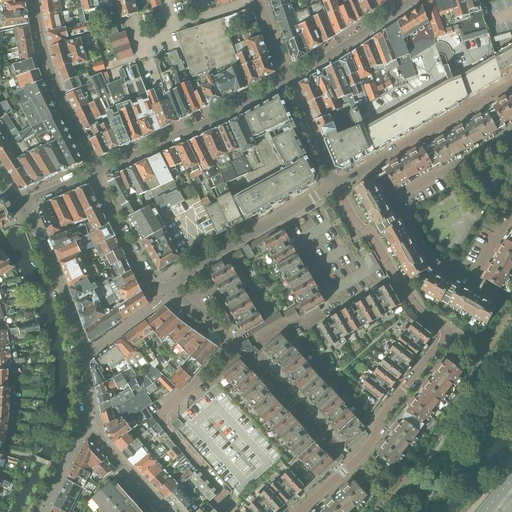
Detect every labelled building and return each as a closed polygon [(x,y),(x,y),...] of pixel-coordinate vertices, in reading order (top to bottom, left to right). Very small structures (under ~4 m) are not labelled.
[(62,12),(59,0),(41,0),(44,15),(61,12),(62,12)] [(82,8),(84,15),(84,16),(96,13),(105,10),(116,6),(117,6),(114,0),(80,0),(81,3),(76,4),(77,10),(82,8)] [(114,0),(117,6),(116,6),(120,19),(139,13),(134,0),(114,0)] [(160,0),(149,0),(152,8),(162,5),(160,0)] [(291,2),(290,0),(270,0),(274,10),(291,2)] [(340,8),(337,0),(323,0),(336,35),(347,27),(340,8)] [(345,0),(337,0),(340,8),(347,27),(356,22),(352,13),(349,5),(348,5),(345,0)] [(356,22),(364,16),(356,0),(345,0),(348,5),(349,5),(352,13),(356,22)] [(356,0),(364,16),(379,6),(376,0),(356,0)] [(434,0),(433,0),(423,7),(434,38),(446,34),(441,19),(434,0)] [(434,0),(441,19),(446,34),(452,54),(465,50),(459,30),(449,0),(434,0)] [(463,0),(449,0),(459,30),(465,50),(478,46),(463,0)] [(463,0),(478,46),(482,60),(488,58),(483,44),(491,42),(489,35),(484,19),(480,6),(478,0),(463,0)] [(28,11),(26,1),(0,4),(0,14),(28,11)] [(286,43),(301,34),(301,33),(295,14),(291,3),(291,2),(274,10),(276,16),(277,16),(286,43)] [(334,36),(325,12),(321,3),(308,8),(308,9),(312,20),(322,44),(334,36)] [(423,7),(397,23),(411,60),(426,97),(427,100),(434,120),(459,106),(458,104),(454,97),(449,84),(435,45),(434,38),(423,7)] [(322,44),(312,20),(308,9),(295,14),(301,33),(301,34),(309,52),(322,44)] [(252,10),(231,16),(234,26),(256,19),(252,10)] [(29,24),(28,11),(0,14),(0,22),(1,29),(29,24)] [(44,15),(46,23),(70,18),(69,15),(62,17),(61,12),(44,15)] [(226,28),(234,26),(231,16),(223,19),(226,28)] [(70,19),(70,18),(46,23),(47,32),(65,28),(64,24),(73,22),(72,18),(70,19)] [(226,28),(223,19),(176,34),(193,78),(197,77),(210,71),(210,70),(212,74),(223,99),(235,93),(248,86),(236,58),(235,55),(226,28)] [(47,32),(49,40),(51,46),(51,48),(69,42),(68,38),(92,31),(90,22),(86,23),(81,24),(65,28),(47,32)] [(246,32),(259,28),(256,22),(244,26),(246,32)] [(387,30),(386,31),(399,66),(400,65),(405,79),(415,104),(423,126),(434,120),(427,100),(426,97),(411,60),(397,23),(396,23),(387,30)] [(17,42),(32,40),(32,39),(30,26),(17,28),(14,29),(16,42),(17,42)] [(126,31),(119,34),(109,37),(111,43),(128,38),(126,31)] [(386,31),(374,39),(392,85),(394,89),(402,111),(411,133),(422,127),(423,126),(415,104),(405,79),(400,65),(399,66),(386,31)] [(243,36),(249,50),(253,62),(253,63),(260,80),(274,73),(262,36),(252,40),(250,33),(243,36)] [(293,62),(309,52),(301,34),(286,43),(293,62)] [(130,44),(128,38),(111,43),(113,49),(130,44)] [(80,39),(69,42),(51,48),(58,69),(73,64),(74,66),(87,62),(80,39)] [(374,39),(361,47),(379,93),(392,85),(374,39)] [(18,48),(13,49),(10,49),(10,50),(6,51),(7,56),(33,49),(32,40),(17,42),(18,48)] [(113,49),(116,55),(132,50),(130,44),(113,49)] [(478,46),(465,50),(478,93),(489,86),(482,60),(478,46)] [(361,47),(351,54),(372,106),(379,124),(382,130),(381,130),(389,146),(399,140),(390,118),(380,97),(379,93),(361,47)] [(511,47),(496,57),(495,58),(496,59),(502,78),(511,72),(511,47)] [(20,57),(21,63),(35,58),(35,57),(33,49),(7,56),(8,60),(15,59),(15,58),(20,57)] [(116,55),(118,61),(134,56),(132,50),(116,55)] [(170,53),(173,63),(175,68),(177,73),(185,70),(181,60),(180,60),(176,50),(170,53)] [(248,86),(260,80),(253,63),(253,62),(249,50),(235,55),(236,58),(248,86)] [(465,50),(452,54),(453,55),(456,66),(461,80),(468,98),(468,99),(478,93),(465,50)] [(351,54),(338,62),(351,92),(352,94),(357,108),(364,123),(365,126),(367,131),(376,153),(378,152),(380,151),(389,146),(381,130),(382,130),(379,124),(372,106),(351,54)] [(453,55),(446,58),(448,65),(449,68),(456,66),(453,55)] [(35,58),(21,63),(7,67),(11,79),(13,78),(17,77),(39,69),(38,67),(35,58)] [(449,84),(367,131),(376,153),(378,152),(380,151),(389,146),(399,140),(411,133),(422,127),(423,126),(434,120),(459,106),(458,104),(468,98),(468,99),(478,93),(489,86),(502,78),(496,59),(461,80),(449,84)] [(106,69),(103,62),(94,65),(96,73),(106,69)] [(338,62),(324,70),(336,95),(338,100),(352,94),(351,92),(338,62)] [(63,83),(78,77),(78,76),(74,66),(73,64),(58,69),(63,83)] [(131,81),(126,83),(129,91),(128,91),(131,103),(144,137),(161,129),(147,93),(147,92),(141,77),(136,65),(126,69),(131,81)] [(185,118),(193,113),(181,85),(177,73),(175,68),(166,72),(171,88),(185,118)] [(24,89),(24,88),(43,81),(42,78),(39,69),(17,77),(13,78),(17,91),(24,89)] [(197,77),(198,80),(212,74),(210,70),(210,71),(197,77)] [(324,70),(312,76),(328,114),(342,108),(338,100),(336,95),(324,70)] [(88,80),(90,79),(90,78),(88,72),(78,76),(78,77),(63,83),(67,93),(82,87),(80,81),(87,78),(88,80)] [(161,83),(162,83),(176,121),(185,118),(171,88),(166,72),(159,75),(161,83)] [(102,73),(90,78),(90,79),(100,99),(101,102),(102,103),(105,110),(102,102),(112,98),(116,106),(116,105),(112,98),(112,97),(107,85),(106,85),(105,81),(102,73)] [(212,74),(198,80),(198,81),(209,106),(210,106),(223,99),(212,74)] [(312,76),(300,84),(302,88),(309,103),(315,120),(329,115),(328,114),(312,76)] [(107,85),(112,97),(112,98),(116,105),(118,110),(132,142),(144,137),(131,103),(128,91),(129,91),(126,83),(124,78),(110,84),(108,85),(107,85)] [(19,104),(31,127),(32,129),(44,123),(46,122),(60,116),(47,91),(43,81),(24,88),(24,89),(14,94),(19,104)] [(190,84),(192,90),(193,90),(201,110),(209,106),(198,81),(190,84)] [(147,92),(147,93),(161,129),(176,121),(162,83),(161,83),(152,87),(153,90),(147,92)] [(193,90),(192,90),(189,92),(186,84),(181,85),(193,113),(201,110),(193,90)] [(83,89),(68,94),(75,108),(89,102),(87,97),(88,96),(87,93),(85,94),(83,89)] [(394,89),(380,97),(390,118),(399,140),(411,133),(402,111),(394,89)] [(315,120),(315,121),(316,121),(316,122),(319,127),(322,134),(323,136),(325,140),(324,141),(325,143),(329,151),(332,159),(336,168),(343,170),(352,166),(351,166),(355,163),(356,164),(364,159),(368,157),(376,153),(367,131),(365,126),(364,123),(357,108),(352,94),(338,100),(342,108),(328,114),(329,115),(315,120)] [(248,114),(242,117),(266,166),(252,172),(248,173),(245,175),(253,190),(234,201),(244,222),(317,182),(317,177),(293,131),(296,129),(282,95),(260,107),(248,114)] [(511,97),(493,108),(495,110),(425,151),(423,149),(385,171),(395,187),(432,166),(434,170),(442,165),(441,164),(498,131),(498,132),(506,128),(504,124),(511,119),(511,97)] [(120,147),(110,122),(105,124),(103,119),(108,117),(105,110),(102,103),(101,102),(100,99),(89,104),(93,112),(98,123),(99,127),(100,126),(104,135),(103,135),(110,152),(120,147)] [(0,103),(0,118),(7,115),(12,112),(6,101),(0,103)] [(76,110),(80,118),(90,113),(86,105),(76,110)] [(105,110),(108,117),(110,122),(120,147),(132,142),(118,110),(116,105),(116,106),(105,110)] [(90,113),(80,118),(83,125),(85,129),(95,123),(91,113),(90,113)] [(7,115),(0,118),(0,152),(10,146),(3,136),(12,130),(15,128),(13,124),(7,115)] [(60,116),(46,122),(52,132),(56,141),(70,169),(84,164),(70,135),(60,116)] [(233,121),(229,123),(252,172),(266,166),(242,117),(233,121)] [(56,141),(52,132),(46,122),(44,123),(32,129),(43,148),(52,163),(58,174),(70,169),(56,141)] [(98,123),(95,123),(85,129),(87,132),(95,128),(98,136),(91,139),(98,157),(110,152),(103,135),(104,135),(100,126),(99,127),(98,123)] [(248,173),(252,172),(229,123),(217,129),(230,161),(234,164),(242,160),(248,173)] [(19,134),(24,142),(30,152),(46,179),(58,174),(52,163),(43,148),(32,129),(31,127),(19,134)] [(10,146),(0,152),(0,158),(11,174),(13,178),(21,191),(35,184),(25,170),(18,158),(14,153),(12,150),(16,147),(24,142),(19,134),(15,128),(12,130),(17,137),(11,140),(13,144),(10,146)] [(226,183),(245,175),(247,174),(248,173),(242,160),(234,164),(230,161),(216,129),(202,136),(220,175),(225,183),(226,183)] [(225,183),(220,175),(202,136),(188,142),(204,174),(207,181),(212,179),(216,187),(225,183)] [(24,142),(16,147),(22,156),(18,158),(25,170),(35,184),(35,185),(46,179),(30,152),(24,142)] [(188,142),(176,147),(183,163),(183,164),(186,171),(194,186),(201,183),(198,176),(204,174),(188,142)] [(186,171),(183,164),(183,163),(176,147),(161,154),(166,165),(175,182),(181,179),(180,175),(186,171)] [(157,203),(153,205),(154,208),(156,211),(159,209),(160,210),(170,205),(171,208),(185,201),(185,200),(182,195),(183,195),(180,190),(179,190),(175,182),(161,154),(148,160),(135,166),(148,190),(150,188),(154,197),(157,203)] [(135,166),(127,170),(139,196),(140,196),(145,194),(149,201),(150,201),(153,205),(157,203),(154,197),(150,188),(148,190),(135,166)] [(132,202),(140,197),(140,196),(139,196),(127,170),(119,173),(132,202)] [(118,173),(106,178),(107,179),(122,206),(123,206),(132,202),(119,173),(118,173)] [(384,233),(387,238),(411,280),(427,270),(400,223),(403,221),(399,214),(393,217),(371,179),(354,189),(381,234),(384,233)] [(225,183),(216,187),(216,188),(214,189),(219,198),(217,199),(230,228),(231,229),(244,222),(231,193),(226,183),(225,183)] [(90,185),(76,191),(88,219),(90,223),(90,222),(93,227),(95,232),(109,225),(90,185)] [(76,191),(62,197),(74,222),(76,225),(88,219),(76,191)] [(62,197),(50,201),(59,223),(46,229),(50,237),(68,230),(66,226),(74,223),(74,222),(62,197)] [(142,203),(140,197),(132,202),(123,206),(130,217),(145,208),(142,203)] [(207,197),(201,201),(204,206),(205,206),(210,203),(207,197)] [(217,234),(218,235),(226,231),(226,230),(230,228),(217,199),(210,203),(205,206),(204,206),(217,233),(217,234)] [(38,210),(46,229),(59,223),(50,202),(40,205),(38,210)] [(322,206),(323,207),(330,219),(329,219),(344,244),(351,240),(338,218),(337,217),(329,203),(328,202),(322,206)] [(156,211),(154,208),(153,205),(145,209),(145,208),(130,217),(143,241),(166,228),(156,211)] [(0,228),(1,228),(2,227),(1,224),(8,220),(9,221),(11,220),(12,217),(11,215),(10,215),(8,214),(7,214),(6,213),(5,214),(1,216),(0,216),(0,228)] [(54,248),(55,250),(83,239),(83,238),(90,235),(95,232),(92,227),(89,223),(85,225),(75,230),(74,229),(50,239),(52,243),(54,248)] [(95,246),(101,258),(121,248),(109,225),(95,232),(90,235),(96,246),(95,246)] [(181,257),(175,245),(166,228),(143,241),(142,242),(159,271),(181,257)] [(251,249),(264,242),(264,241),(278,233),(276,229),(248,245),(242,248),(248,259),(255,256),(251,249)] [(281,232),(278,233),(264,241),(264,242),(269,251),(268,251),(277,266),(297,254),(289,240),(290,240),(284,230),(282,231),(281,232)] [(511,234),(507,232),(503,239),(506,241),(484,279),(501,288),(511,268),(511,234)] [(82,253),(81,253),(88,250),(83,239),(55,250),(60,263),(80,254),(82,253)] [(101,258),(98,259),(101,265),(106,262),(108,267),(109,267),(116,264),(126,259),(121,248),(101,258)] [(231,264),(231,265),(244,257),(240,251),(222,262),(223,262),(226,267),(231,264)] [(60,263),(70,288),(91,278),(91,279),(100,274),(94,261),(92,262),(90,258),(83,261),(80,254),(60,263)] [(287,281),(292,290),(312,278),(307,268),(305,268),(297,254),(277,266),(286,281),(287,281)] [(109,267),(113,274),(110,275),(112,279),(112,280),(115,279),(125,274),(132,270),(126,259),(116,264),(109,267)] [(0,275),(13,267),(8,260),(0,264),(0,275)] [(223,262),(222,262),(212,268),(215,273),(211,276),(213,279),(216,285),(237,274),(231,265),(231,264),(226,267),(223,262)] [(112,279),(110,275),(107,271),(107,270),(100,274),(91,279),(91,278),(70,288),(75,301),(95,290),(94,290),(103,285),(109,282),(108,281),(112,279)] [(75,301),(79,314),(98,303),(114,294),(120,291),(137,281),(133,272),(132,270),(125,274),(115,279),(116,281),(114,281),(113,281),(114,282),(110,284),(109,282),(103,285),(94,290),(95,290),(75,301)] [(237,274),(216,285),(219,291),(224,299),(224,300),(229,310),(249,298),(244,289),(245,289),(237,274)] [(487,324),(495,311),(497,308),(459,286),(461,283),(453,279),(450,285),(431,274),(422,290),(449,306),(450,303),(487,324)] [(296,299),(300,305),(305,314),(319,306),(326,303),(317,288),(318,287),(312,278),(292,290),(297,298),(296,299)] [(120,291),(114,294),(121,305),(126,302),(142,291),(137,281),(120,291)] [(366,299),(378,319),(393,311),(392,310),(401,304),(392,289),(390,284),(379,290),(380,291),(366,299)] [(396,287),(392,289),(401,304),(404,309),(407,307),(396,287)] [(126,302),(121,305),(117,307),(124,319),(136,310),(148,303),(142,291),(126,302)] [(79,314),(85,329),(117,307),(121,305),(114,294),(98,303),(79,314)] [(249,298),(229,310),(235,320),(236,319),(241,328),(244,333),(251,330),(264,322),(264,321),(255,306),(255,307),(249,298)] [(363,328),(378,319),(366,299),(352,307),(351,306),(341,312),(353,332),(362,327),(363,328)] [(305,314),(300,305),(297,307),(296,306),(284,313),(290,324),(300,318),(301,321),(321,310),(319,306),(305,314)] [(158,337),(163,343),(169,337),(175,331),(184,323),(174,315),(166,306),(146,322),(158,337)] [(101,335),(124,319),(117,307),(85,329),(85,331),(86,333),(90,342),(101,335)] [(415,322),(418,317),(413,313),(410,309),(403,313),(406,318),(408,317),(409,317),(415,322)] [(256,340),(286,322),(280,312),(264,321),(264,322),(251,330),(256,340)] [(345,337),(353,332),(341,312),(332,318),(332,319),(318,327),(330,347),(345,338),(345,337)] [(422,327),(423,326),(422,325),(424,322),(418,317),(415,322),(422,327)] [(153,341),(158,337),(146,322),(135,330),(146,341),(147,341),(148,342),(152,339),(153,341)] [(396,343),(415,357),(425,344),(426,345),(430,340),(431,339),(433,336),(422,327),(415,322),(408,330),(408,329),(396,343)] [(0,342),(8,342),(7,335),(17,333),(18,333),(19,335),(39,331),(37,323),(18,327),(13,328),(8,329),(6,330),(6,331),(0,331),(0,342)] [(178,344),(192,329),(184,323),(175,331),(169,337),(172,341),(176,345),(178,344)] [(185,352),(180,357),(185,362),(190,356),(206,338),(202,336),(192,329),(178,344),(185,352)] [(146,343),(145,342),(146,341),(135,330),(125,338),(137,350),(143,346),(146,350),(147,349),(150,353),(153,351),(146,343)] [(282,369),(300,354),(289,341),(288,342),(281,334),(263,350),(271,359),(272,358),(282,369)] [(125,338),(120,341),(134,357),(138,362),(144,357),(140,353),(137,350),(125,338)] [(190,356),(201,366),(219,347),(206,338),(190,356)] [(248,339),(248,340),(245,341),(244,343),(241,345),(252,357),(259,351),(254,346),(253,347),(248,339)] [(12,341),(8,342),(0,342),(0,352),(9,352),(14,351),(12,341)] [(138,362),(134,357),(120,341),(115,345),(132,367),(138,362)] [(387,357),(380,365),(399,380),(401,377),(402,376),(406,371),(405,370),(415,357),(396,343),(386,356),(387,357)] [(102,367),(104,370),(109,367),(117,376),(122,373),(132,368),(132,367),(115,345),(92,362),(90,364),(92,373),(102,367)] [(0,352),(0,360),(18,359),(17,351),(9,352),(0,352)] [(239,353),(219,372),(223,375),(240,359),(240,360),(243,358),(239,353)] [(312,367),(300,354),(282,369),(294,382),(293,383),(301,391),(318,375),(311,368),(312,367)] [(0,360),(0,370),(5,370),(5,368),(11,367),(10,364),(17,363),(24,362),(23,359),(18,359),(0,360)] [(223,375),(224,377),(235,388),(242,395),(259,379),(252,371),(251,372),(240,360),(240,359),(223,375)] [(380,457),(379,459),(381,458),(384,461),(384,460),(392,466),(425,425),(423,423),(463,372),(448,360),(407,412),(406,411),(401,417),(404,420),(377,454),(380,457)] [(161,373),(168,380),(176,388),(177,389),(179,391),(186,383),(190,379),(191,378),(188,374),(180,367),(176,371),(169,365),(161,373)] [(182,365),(180,367),(188,374),(190,372),(182,365)] [(399,380),(380,365),(374,373),(373,372),(362,386),(381,401),(391,388),(392,389),(396,384),(397,382),(399,380)] [(5,370),(0,370),(0,388),(10,388),(14,388),(14,385),(6,385),(6,373),(19,373),(21,373),(21,367),(11,367),(5,368),(5,370)] [(96,388),(110,380),(104,370),(102,367),(92,373),(95,384),(96,388)] [(170,393),(176,388),(168,380),(155,368),(153,367),(139,377),(139,378),(132,382),(124,387),(126,391),(117,396),(117,397),(100,405),(102,415),(138,395),(145,390),(154,383),(158,380),(170,393)] [(224,377),(223,375),(219,372),(209,380),(214,386),(224,377)] [(96,388),(98,398),(119,389),(116,382),(119,380),(120,382),(125,379),(122,373),(117,376),(110,380),(96,388)] [(318,375),(301,391),(309,400),(309,399),(320,411),(338,395),(326,382),(325,383),(318,375)] [(260,416),(277,400),(267,389),(268,388),(259,379),(242,395),(249,403),(248,404),(260,416)] [(154,383),(145,390),(148,395),(148,396),(158,388),(154,383)] [(126,391),(124,387),(121,388),(119,389),(98,398),(100,405),(117,397),(117,396),(126,391)] [(10,390),(10,388),(0,388),(0,398),(8,399),(8,395),(9,395),(9,394),(8,393),(9,390),(10,390)] [(125,421),(131,417),(141,411),(146,408),(153,404),(148,396),(148,395),(145,390),(138,395),(102,415),(106,435),(125,421)] [(349,408),(338,395),(320,411),(331,423),(330,424),(338,432),(355,416),(349,409),(349,408)] [(0,408),(7,410),(8,406),(8,405),(8,401),(8,399),(0,398),(0,408)] [(277,400),(260,416),(272,429),(280,436),(297,420),(289,412),(288,412),(277,400)] [(355,416),(338,432),(345,441),(349,437),(353,441),(363,432),(359,428),(363,425),(355,416)] [(125,421),(106,435),(115,444),(130,432),(130,433),(138,426),(131,417),(125,421)] [(148,420),(153,427),(157,424),(158,423),(153,418),(150,419),(148,420)] [(178,418),(171,424),(177,431),(183,425),(178,418)] [(297,420),(280,436),(287,444),(286,445),(298,458),(315,442),(304,430),(305,429),(297,420)] [(158,435),(163,431),(163,430),(158,423),(157,424),(153,427),(146,432),(122,452),(128,459),(130,457),(144,446),(141,442),(150,434),(154,438),(158,435)] [(115,444),(122,452),(146,432),(143,428),(141,429),(133,436),(130,433),(130,432),(115,444)] [(135,466),(143,475),(158,461),(168,453),(176,446),(169,437),(168,437),(164,441),(159,446),(151,453),(150,453),(135,466)] [(80,455),(75,465),(90,474),(93,476),(108,461),(106,459),(89,440),(87,440),(80,455)] [(315,442),(298,458),(309,470),(310,470),(317,478),(335,462),(327,453),(326,454),(315,442)] [(147,449),(144,446),(130,457),(128,459),(135,466),(150,453),(151,453),(159,446),(155,443),(149,448),(149,447),(147,449)] [(176,446),(168,453),(174,460),(176,459),(182,453),(176,446)] [(190,462),(182,453),(176,459),(179,463),(180,468),(181,470),(182,469),(190,462)] [(115,469),(108,461),(93,476),(95,477),(97,475),(100,478),(98,480),(100,481),(102,479),(115,469)] [(165,469),(158,461),(143,475),(150,483),(164,469),(165,469)] [(158,491),(165,499),(183,484),(189,479),(198,471),(190,462),(182,469),(186,473),(176,482),(173,478),(158,491)] [(75,465),(71,473),(87,482),(89,478),(88,477),(90,474),(75,465)] [(150,483),(158,491),(173,478),(164,469),(150,483)] [(198,470),(198,471),(189,479),(197,487),(206,479),(198,470)] [(269,488),(285,505),(296,495),(297,495),(306,488),(290,470),(282,477),(282,476),(269,488)] [(86,484),(87,482),(71,473),(67,480),(83,488),(85,484),(86,484)] [(0,486),(10,491),(13,485),(0,479),(0,486)] [(197,487),(203,494),(212,486),(206,479),(197,487)] [(67,480),(60,494),(75,501),(79,493),(89,497),(92,493),(83,488),(67,480)] [(349,511),(368,496),(355,481),(322,511),(320,508),(315,511),(349,511)] [(142,511),(119,484),(118,485),(115,488),(111,483),(93,499),(94,499),(90,503),(96,511),(142,511)] [(185,487),(183,484),(165,499),(174,508),(188,495),(183,489),(185,487)] [(212,486),(203,494),(210,502),(219,493),(212,486)] [(277,511),(285,505),(269,488),(256,500),(257,501),(247,509),(249,511),(277,511)] [(60,494),(53,508),(63,511),(75,511),(71,510),(75,501),(60,494)] [(192,499),(188,495),(174,508),(177,511),(182,511),(194,502),(197,500),(194,497),(192,499)] [(199,507),(194,502),(182,511),(197,511),(203,507),(201,505),(199,507)] [(213,511),(215,510),(208,503),(203,507),(197,511),(213,511)]
